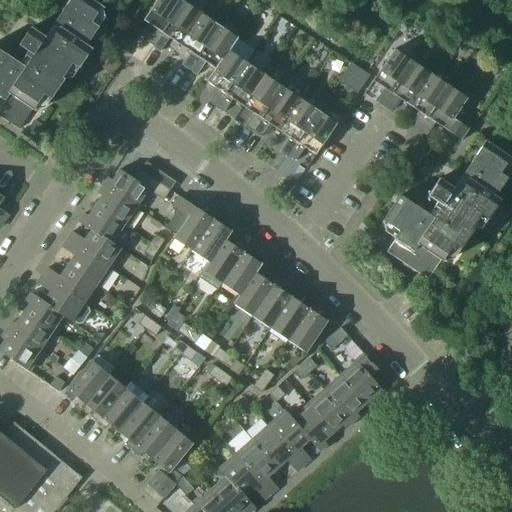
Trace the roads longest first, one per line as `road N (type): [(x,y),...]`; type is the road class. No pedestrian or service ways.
road 1 (residential): [(511,500),(422,373),(294,243)]
road 2 (residential): [(294,243),(121,105),(60,189)]
road 3 (residential): [(150,511),(121,471),(0,379)]
road 4 (residential): [(383,116),(294,243)]
